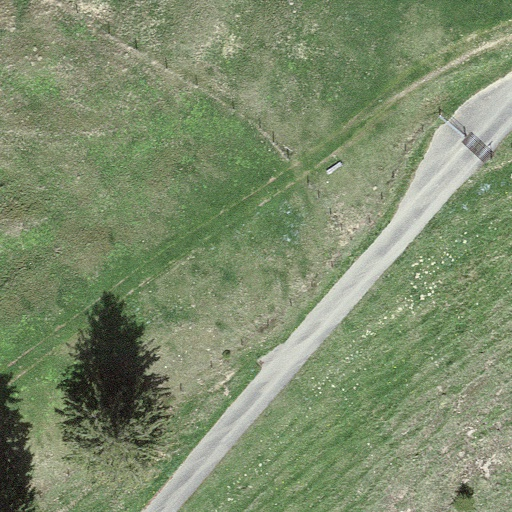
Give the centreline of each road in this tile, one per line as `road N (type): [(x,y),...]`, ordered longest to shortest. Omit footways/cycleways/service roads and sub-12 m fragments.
road 1 (track): [(0,387),(412,77),(511,50)]
road 2 (track): [(177,511),(511,120)]
